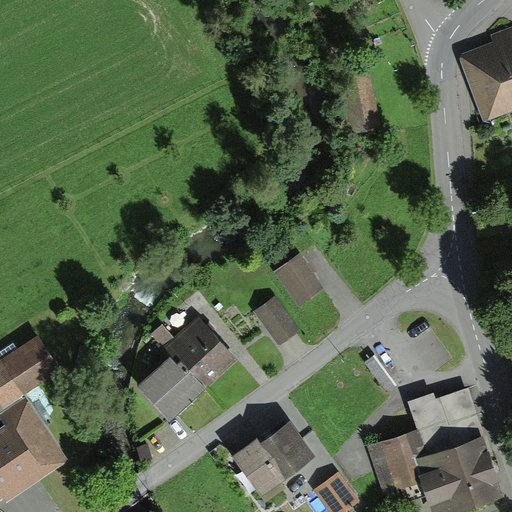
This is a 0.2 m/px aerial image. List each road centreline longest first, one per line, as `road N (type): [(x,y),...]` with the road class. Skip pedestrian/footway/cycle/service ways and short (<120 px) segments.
road 1 (residential): [(462,268),(405,292),(153,475)]
road 2 (unclassified): [(462,268),(441,75),(450,42)]
road 3 (unclassified): [(511,455),(462,268)]
